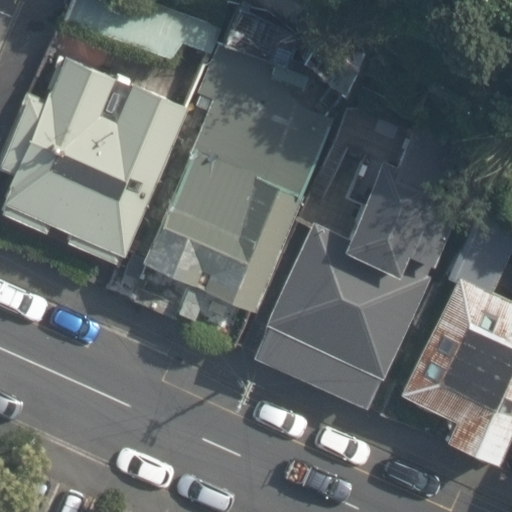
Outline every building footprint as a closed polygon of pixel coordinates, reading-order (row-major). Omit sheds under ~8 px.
[(216,0),(71,0),(63,24),(191,70),(216,0)] [(180,109),(47,51),(0,156),(0,233),(104,280),(180,109)] [(307,97),(210,55),(190,102),(201,108),(124,293),(232,342),(322,124),(306,119),(307,97)] [(339,233),(312,216),(247,348),(367,409),(462,198),(375,155),(339,233)] [(511,300),(457,275),(401,385),(442,419),(441,440),(499,462),(511,432),(511,300)]
